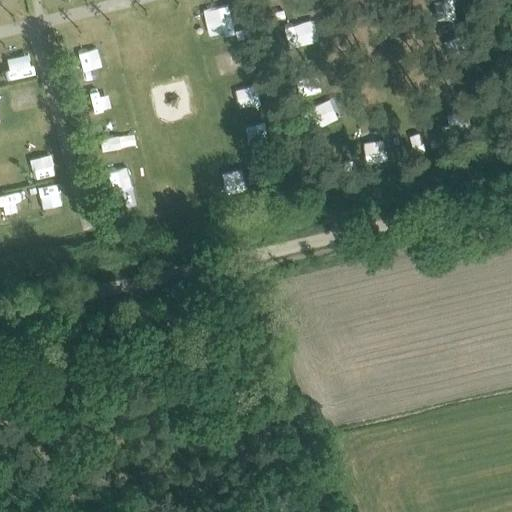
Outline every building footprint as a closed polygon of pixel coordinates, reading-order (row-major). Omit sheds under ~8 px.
[(233,13),(223,16),(230,37),(240,34),(233,13)] [(283,30),(289,45),(314,35),(308,20),(283,30)] [(223,73),(240,68),(234,48),(217,53),(223,73)] [(4,65),(6,76),(33,71),(32,61),(4,65)] [(11,88),(13,98),(32,94),(30,84),(11,88)] [(89,94),(94,115),(116,109),(111,88),(89,94)] [(245,91),(225,96),(232,117),(251,111),(245,91)] [(399,126),(406,157),(428,151),(420,121),(399,126)] [(382,140),(361,144),(364,164),(385,161),(382,140)] [(8,185),(25,182),(22,163),(5,166),(8,185)] [(166,183),(146,184),(148,207),(167,206),(166,183)] [(185,186),(187,201),(208,198),(206,183),(185,186)] [(42,189),(45,205),(58,202),(55,187),(42,189)]
